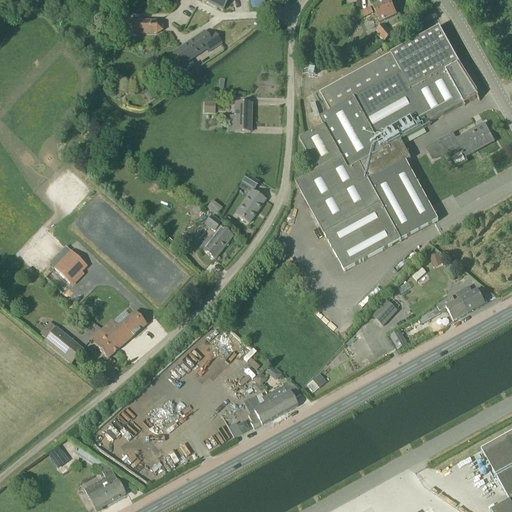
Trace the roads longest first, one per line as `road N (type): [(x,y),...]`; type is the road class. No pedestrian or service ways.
road 1 (track): [(291,12),(285,194),(254,244),(131,374),(0,478)]
road 2 (secondary): [(149,511),(511,312)]
road 3 (unclassified): [(314,511),(511,402)]
road 4 (secondary): [(511,117),(443,0)]
